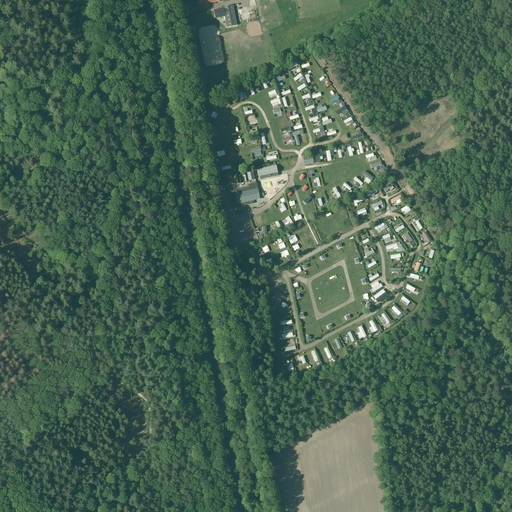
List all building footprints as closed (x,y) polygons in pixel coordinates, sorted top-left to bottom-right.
[(225,16),(227,27),(237,25),(233,5),(224,7),(224,8),(214,10),(216,18),(225,16)] [(300,63),(302,69),(309,67),(307,61),(300,63)] [(295,63),(289,69),(292,72),(298,66),(295,63)] [(293,78),(296,81),(299,79),(301,81),(304,78),(300,73),(293,78)] [(265,89),(268,88),(267,85),(270,84),(268,79),(262,82),(265,89)] [(309,90),(315,96),(318,94),(312,88),(309,90)] [(275,89),(268,92),(271,98),(278,95),(275,89)] [(238,93),(241,100),(247,98),(244,91),(238,93)] [(338,97),(331,99),(333,106),(340,104),(338,97)] [(270,100),(272,106),(281,103),(279,98),(270,100)] [(226,104),(223,105),(220,105),(220,110),(224,110),(224,107),(230,107),(229,101),(226,101),(226,104)] [(306,107),(308,113),(315,111),(313,104),(306,107)] [(351,117),(344,121),(346,125),(349,124),(351,129),(354,127),(352,125),(354,123),(353,121),(351,117)] [(295,123),(296,125),(294,126),(295,130),(303,127),(300,121),(295,123)] [(263,158),(265,162),(277,159),(276,152),(269,154),(269,156),(263,158)] [(314,163),(312,155),(303,157),(304,165),(314,163)] [(258,169),(260,176),(278,173),(276,165),(258,169)] [(253,172),(247,173),(249,181),(255,180),(253,172)] [(241,183),(244,183),(243,176),(245,176),(244,173),(239,174),(239,177),(231,178),(231,179),(231,182),(232,182),(232,183),(235,183),(235,184),(241,183)] [(369,182),(372,180),(367,173),(363,175),(369,182)] [(354,179),(361,186),(363,184),(357,177),(354,179)] [(386,192),(393,185),(389,181),(382,188),(386,192)] [(260,199),(257,182),(248,184),(249,187),(229,191),(232,201),(234,201),(234,203),(252,199),(253,200),(260,199)] [(345,182),(343,184),(350,190),(352,188),(345,182)] [(333,195),(339,192),(336,187),(330,190),(333,195)] [(372,197),(368,198),(370,202),(378,197),(375,192),(371,195),(372,197)] [(355,207),(363,205),(362,198),(354,200),(355,207)] [(408,208),(401,211),(404,218),(411,214),(408,208)] [(254,226),(261,223),(259,217),(252,220),(254,226)] [(388,230),(387,226),(385,227),(384,224),(375,227),(377,233),(388,230)] [(398,235),(405,231),(402,226),(395,230),(398,235)] [(385,243),(391,241),(391,239),(394,237),(393,234),(383,238),(385,243)] [(402,239),(407,248),(413,245),(408,236),(402,239)] [(386,248),(387,253),(394,251),(394,250),(398,249),(396,243),(387,246),(387,247),(386,248)] [(372,248),(364,252),(367,258),(375,254),(372,248)] [(343,252),(345,260),(355,257),(352,249),(343,252)] [(369,280),(371,283),(379,279),(377,273),(371,276),(372,278),(369,280)] [(378,283),(371,287),(373,291),(371,292),(373,295),(383,289),(381,286),(380,286),(378,283)] [(383,291),(374,299),(376,301),(385,294),(383,291)] [(282,340),(293,339),(292,332),(281,333),(282,340)] [(329,362),(333,360),(328,348),(324,350),(329,362)]
